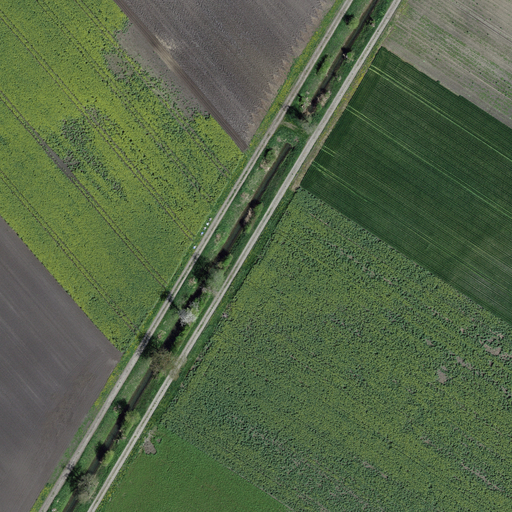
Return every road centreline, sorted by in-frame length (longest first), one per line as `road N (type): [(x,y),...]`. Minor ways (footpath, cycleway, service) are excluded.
road 1 (track): [(42,511),(351,0)]
road 2 (track): [(90,511),(386,0)]
